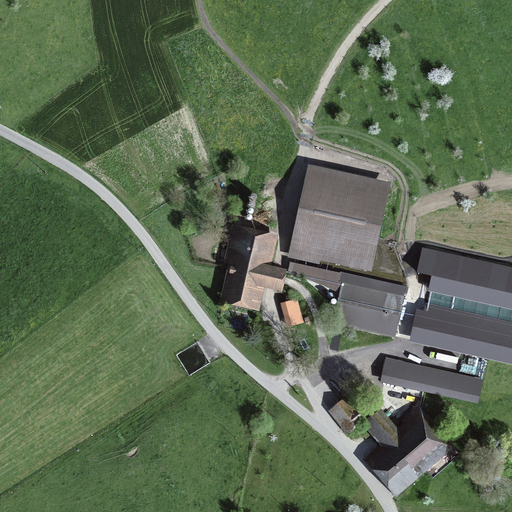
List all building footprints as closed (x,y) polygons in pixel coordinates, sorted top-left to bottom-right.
[(370,265),(387,187),(310,170),(293,248),(370,265)] [(211,196),(221,192),(217,185),(208,189),(211,196)] [(254,304),(258,284),(280,288),(284,271),(270,268),(277,238),(233,228),(225,262),(236,265),(228,298),(254,304)] [(511,303),(511,270),(465,260),(443,255),(436,287),(511,303)] [(297,264),(295,273),(336,290),(338,281),(340,273),(297,264)] [(343,282),(334,323),(394,336),(403,295),(343,282)] [(424,317),(419,341),(511,362),(511,329),(453,316),(451,323),(424,317)] [(481,381),(389,360),(385,381),(476,401),(481,381)] [(359,411),(355,413),(345,401),(333,410),(349,430),(360,420),(359,418),(362,415),(359,411)] [(368,457),(394,488),(448,441),(427,416),(401,438),(378,411),(366,421),(390,448),(384,453),(379,448),(368,457)] [(479,458),(488,453),(484,447),(475,451),(479,458)]
